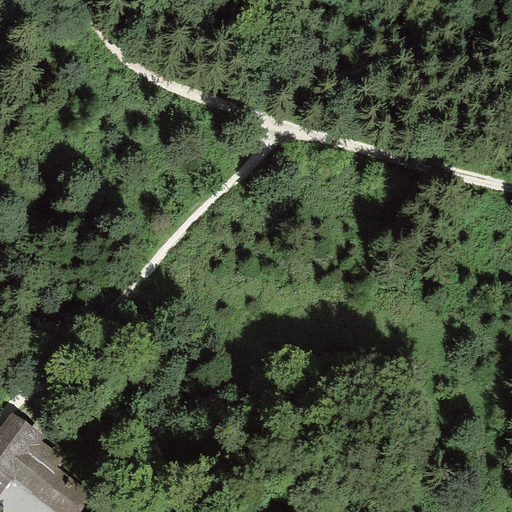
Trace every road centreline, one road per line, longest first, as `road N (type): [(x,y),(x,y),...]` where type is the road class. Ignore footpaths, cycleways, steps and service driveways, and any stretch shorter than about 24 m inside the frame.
road 1 (track): [(511,186),(211,104),(146,75),(115,51),(86,0)]
road 2 (track): [(0,417),(286,128)]
